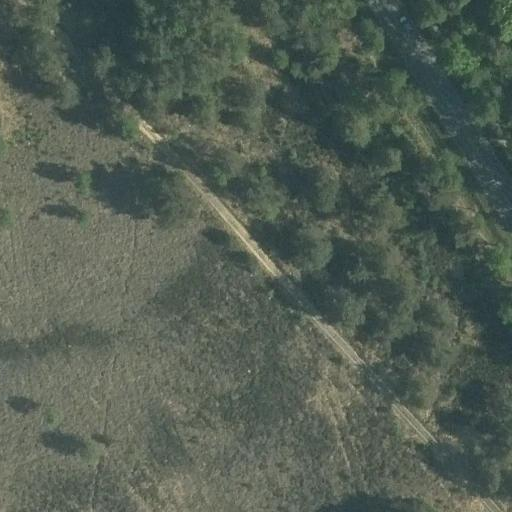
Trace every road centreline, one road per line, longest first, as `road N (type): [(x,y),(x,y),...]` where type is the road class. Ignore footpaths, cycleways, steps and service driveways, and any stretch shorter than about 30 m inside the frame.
road 1 (track): [(492,511),(28,0)]
road 2 (primary): [(511,213),(379,0)]
